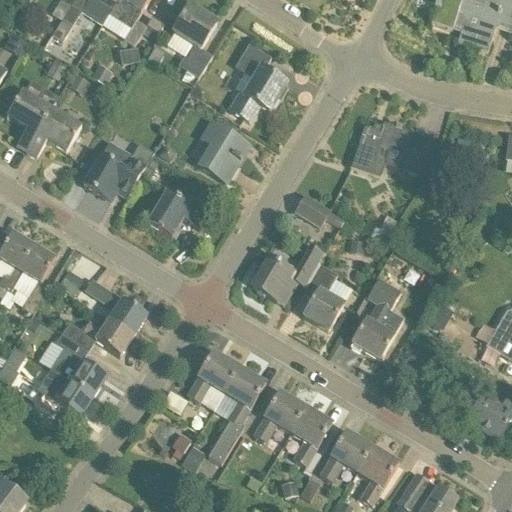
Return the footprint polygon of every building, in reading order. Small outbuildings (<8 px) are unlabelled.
[(68,13),(75,0),(61,0),(57,6),(68,13)] [(75,0),(68,13),(61,23),(71,30),(90,0),(75,0)] [(111,13),(120,0),(90,0),(111,13)] [(147,30),(146,30),(137,24),(151,0),(120,0),(111,13),(112,13),(107,20),(130,34),(124,44),(134,50),(147,30)] [(511,0),(487,0),(485,5),(467,0),(439,0),(431,26),(460,36),(457,46),(487,56),(497,26),(511,30),(511,0)] [(199,82),(212,61),(200,54),(217,27),(189,10),(167,48),(185,59),(179,69),(199,82)] [(146,30),(147,30),(159,37),(164,29),(152,21),(146,30)] [(12,38),(4,51),(20,60),(28,46),(12,38)] [(269,116),(286,88),(264,74),(271,62),(249,48),(234,72),(253,82),(242,102),(237,99),(228,113),(249,126),(259,110),(269,116)] [(119,57),(121,71),(140,68),(137,54),(119,57)] [(54,63),(45,78),(57,84),(66,70),(54,63)] [(97,70),(91,81),(105,90),(112,78),(97,70)] [(75,77),(68,89),(83,98),(90,86),(75,77)] [(27,156),(52,114),(22,96),(7,121),(27,132),(16,150),(27,156)] [(66,156),(82,132),(52,114),(27,156),(36,161),(46,144),(66,156)] [(430,142),(383,126),(380,135),(364,130),(350,171),(381,180),(385,167),(391,152),(405,157),(399,172),(427,182),(433,166),(422,162),(430,142)] [(240,167),(242,164),(235,160),(243,146),(210,129),(201,145),(211,151),(198,173),(227,188),(239,167),(240,167)] [(132,159),(110,146),(102,162),(83,190),(111,206),(117,196),(127,203),(138,185),(154,158),(138,148),(132,159)] [(166,148),(159,158),(169,165),(176,154),(166,148)] [(181,194),(175,203),(167,198),(147,228),(171,242),(182,223),(199,234),(212,212),(197,204),(181,194)] [(345,224),(330,216),(305,201),(295,217),(320,232),(326,223),(340,232),(345,224)] [(385,248),(398,225),(387,218),(379,232),(375,229),(369,239),(385,248)] [(0,278),(4,281),(0,289),(0,301),(3,304),(34,251),(12,238),(0,259),(0,278)] [(306,292),(320,268),(326,258),(309,249),(292,277),(268,262),(251,290),(256,293),(257,297),(263,300),(266,299),(275,305),(277,301),(285,306),(297,287),(306,292)] [(41,289),(55,263),(34,251),(3,304),(12,308),(21,291),(20,285),(23,279),(35,286),(21,312),(33,319),(48,293),(41,289)] [(328,335),(343,309),(326,298),(337,278),(320,268),(306,292),(317,298),(303,320),(328,335)] [(68,274),(59,290),(69,296),(78,280),(68,274)] [(133,339),(146,319),(92,284),(85,294),(116,315),(110,324),(133,339)] [(379,365),(393,341),(380,333),(401,298),(379,285),(368,303),(376,308),(351,349),(379,365)] [(454,308),(443,301),(440,306),(437,304),(420,330),(435,340),(453,314),(451,313),(454,308)] [(511,322),(509,322),(503,333),(506,340),(511,343),(511,350),(506,361),(511,364),(511,322)] [(133,339),(110,324),(103,335),(90,326),(83,336),(70,327),(63,339),(89,356),(97,345),(119,361),(133,339)] [(93,401),(106,381),(83,366),(89,356),(63,339),(57,348),(66,355),(53,375),(93,401)] [(224,398),(239,373),(213,357),(197,382),(198,382),(187,400),(199,408),(209,389),(224,398)] [(0,383),(10,390),(19,377),(4,368),(0,374),(0,383)] [(227,425),(229,426),(230,424),(240,430),(241,429),(265,388),(239,373),(224,398),(238,406),(227,425)] [(79,422),(93,401),(53,375),(38,397),(79,422)] [(484,401),(479,399),(485,389),(464,376),(448,401),(473,417),(468,425),(498,444),(511,421),(511,407),(506,404),(500,412),(484,401)] [(291,439),(306,413),(279,397),(253,440),(265,447),(275,429),(291,439)] [(306,472),(332,428),(306,413),(291,439),(304,446),(293,464),(306,472)] [(240,430),(230,424),(229,426),(208,461),(220,468),(242,432),(240,430)] [(357,478),(373,453),(345,436),(319,480),(331,488),(342,470),(357,478)] [(176,451),(171,458),(179,463),(192,444),(182,437),(174,450),(176,451)] [(192,450),(181,469),(194,477),(206,458),(192,450)] [(371,511),(388,485),(398,468),(373,453),(357,478),(370,487),(359,505),(371,511)] [(403,511),(451,511),(457,505),(417,479),(397,508),(403,511)] [(309,504),(319,488),(309,482),(300,499),(309,504)] [(21,511),(27,506),(2,487),(0,490),(0,511),(21,511)]
